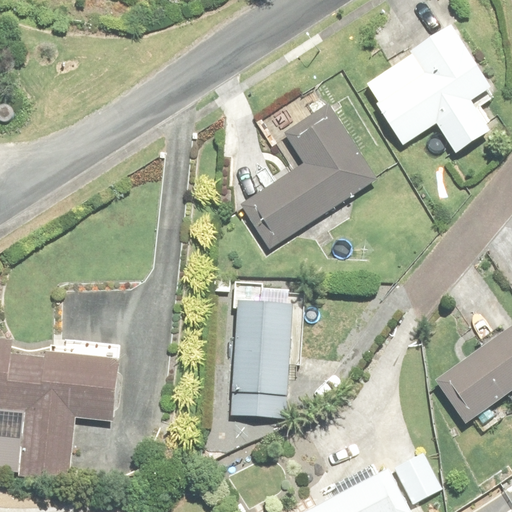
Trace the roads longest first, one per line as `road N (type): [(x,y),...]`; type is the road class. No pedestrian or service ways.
road 1 (residential): [(0,207),(311,0)]
road 2 (residential): [(511,179),(414,304)]
